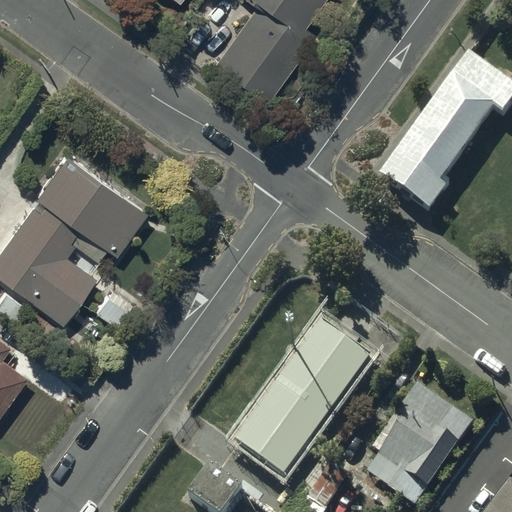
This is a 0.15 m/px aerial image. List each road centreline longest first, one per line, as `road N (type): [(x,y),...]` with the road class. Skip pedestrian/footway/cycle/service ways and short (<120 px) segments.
road 1 (residential): [(56,511),(295,185)]
road 2 (residential): [(18,0),(295,185)]
road 3 (residential): [(295,185),(511,345)]
road 4 (residential): [(295,185),(430,0)]
